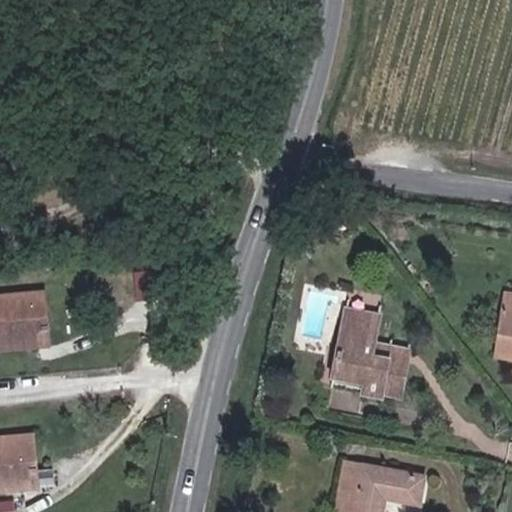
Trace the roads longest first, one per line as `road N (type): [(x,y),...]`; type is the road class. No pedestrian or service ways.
road 1 (secondary): [(297,159),(234,349),(195,511)]
road 2 (residential): [(297,159),(511,190)]
road 3 (secondary): [(339,0),(297,159)]
